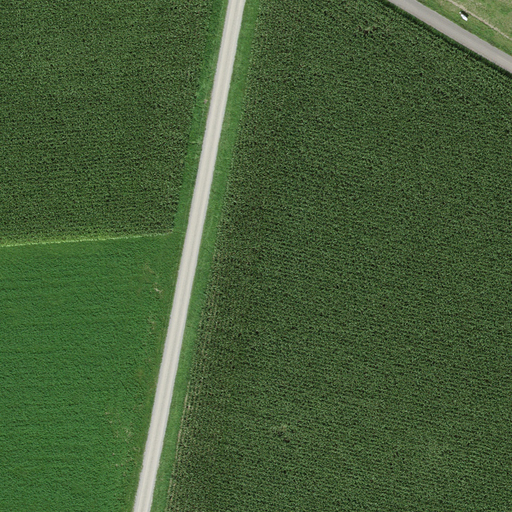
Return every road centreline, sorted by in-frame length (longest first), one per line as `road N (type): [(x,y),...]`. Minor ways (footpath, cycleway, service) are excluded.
road 1 (residential): [(143,511),(238,0)]
road 2 (track): [(400,0),(511,65)]
